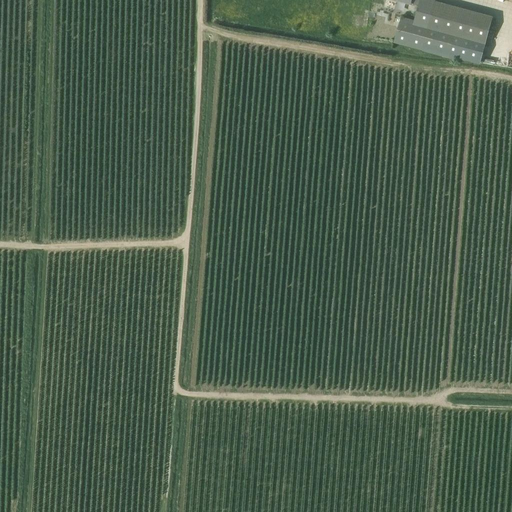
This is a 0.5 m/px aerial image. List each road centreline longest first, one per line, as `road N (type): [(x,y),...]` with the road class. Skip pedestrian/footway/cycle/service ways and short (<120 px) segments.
road 1 (track): [(200,0),(176,390),(434,401),(450,390),(511,392)]
road 2 (track): [(199,26),(511,79)]
road 3 (track): [(185,243),(0,244)]
